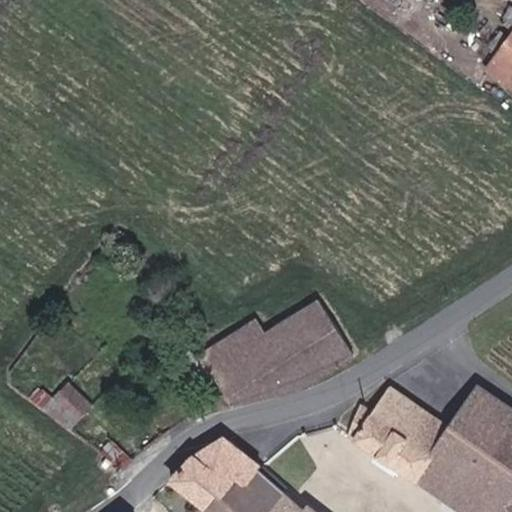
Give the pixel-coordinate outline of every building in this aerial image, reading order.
[(511,48),(493,71),(511,84),(511,87),(503,98),(511,104),(511,48)] [(482,83),(503,98),(511,87),(511,84),(493,71),(482,83)] [(230,403),(302,383),(352,351),(311,295),(265,328),(250,315),(197,352),(230,403)] [(74,429),(87,417),(59,397),(47,409),(74,429)] [(511,511),(511,432),(483,411),(453,451),(393,407),(372,433),(363,428),(347,450),(429,511),(511,511)] [(220,511),(227,505),(231,509),(252,483),(254,480),(221,453),(193,467),(169,494),(191,511),(220,511)] [(278,511),(282,508),(252,483),(231,509),(227,505),(220,511),(278,511)]
